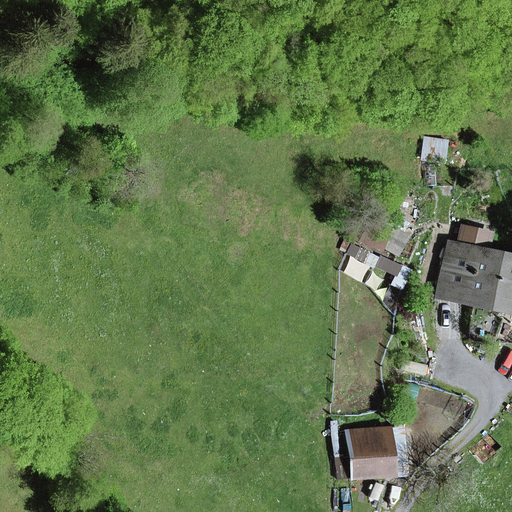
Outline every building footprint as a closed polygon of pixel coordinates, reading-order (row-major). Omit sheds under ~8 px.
[(488,235),(462,229),(458,248),(484,254),(488,235)] [(396,230),(385,248),(397,254),(407,237),(396,230)] [(437,295),(511,311),(511,260),(484,254),(458,248),(448,246),(437,295)] [(389,476),(406,475),(403,428),(386,430),(389,476)] [(345,432),(348,479),(389,476),(386,430),(345,432)]
